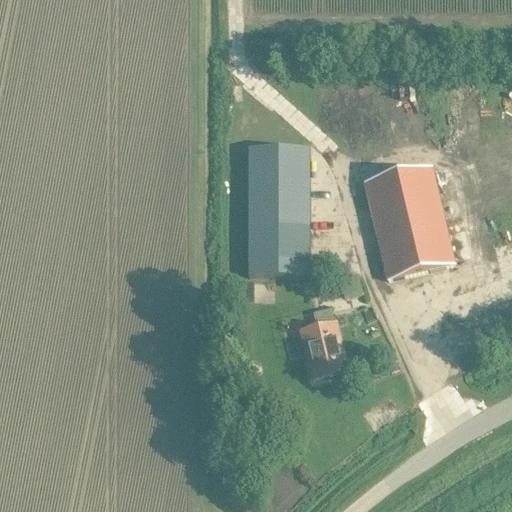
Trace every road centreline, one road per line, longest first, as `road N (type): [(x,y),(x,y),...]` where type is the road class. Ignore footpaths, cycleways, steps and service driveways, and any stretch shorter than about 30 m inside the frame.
road 1 (unknown): [(450,441),(342,170)]
road 2 (unclassified): [(357,511),(511,401)]
